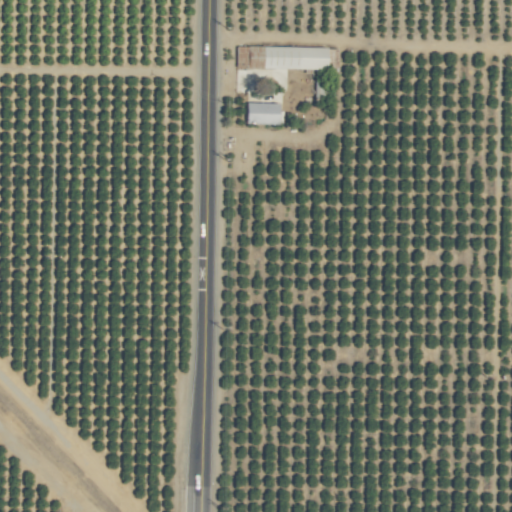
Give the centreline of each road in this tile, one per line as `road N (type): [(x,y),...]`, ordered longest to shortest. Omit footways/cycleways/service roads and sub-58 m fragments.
road 1 (secondary): [(200,511),(205,0)]
road 2 (track): [(511,48),(205,42)]
